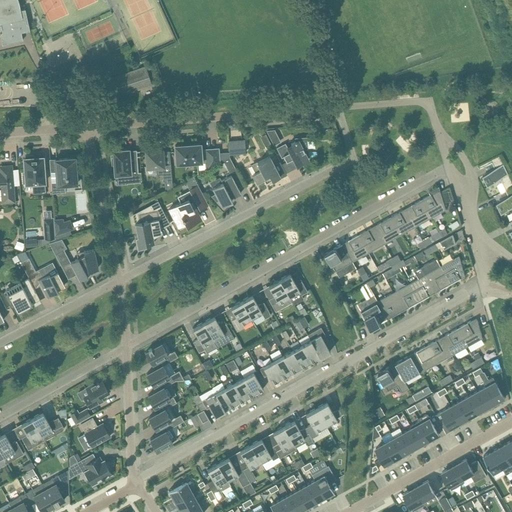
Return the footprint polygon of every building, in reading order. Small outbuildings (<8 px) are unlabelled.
[(30,31),(25,9),(16,11),(14,0),(0,0),(0,22),(2,33),(0,33),(2,44),(23,40),(21,33),(30,31)] [(299,72),(300,76),(303,85),(321,78),(316,65),(299,72)] [(145,66),(111,77),(101,81),(108,100),(152,85),(148,76),(145,66)] [(274,130),(266,130),(274,145),(281,142),(274,130)] [(286,161),(293,158),(297,165),(308,159),(303,148),(307,148),(306,137),(295,138),(296,141),(287,146),(285,143),(276,148),(282,158),(284,156),(286,161)] [(244,139),(228,141),(229,154),(245,153),(244,139)] [(206,161),(207,169),(219,162),(219,153),(218,148),(201,150),(200,144),(175,146),(176,164),(202,162),(202,161),(206,161)] [(164,163),(163,147),(155,147),(155,150),(145,150),(146,168),(156,167),(157,175),(162,174),(163,181),(165,181),(165,191),(172,187),(170,163),(164,163)] [(115,174),(124,174),(126,174),(127,183),(142,182),(141,172),(138,172),(137,161),(129,161),(129,149),(113,150),(114,157),(111,157),(112,165),(114,165),(115,174)] [(229,152),(219,153),(219,162),(223,161),(229,158),(229,152)] [(45,191),(43,157),(33,157),(33,155),(25,156),(25,158),(24,158),(25,174),(23,175),(23,183),(25,182),(26,184),(32,183),(32,193),(43,192),(45,191)] [(280,176),(269,156),(253,164),(257,172),(252,174),(256,183),(263,179),(266,183),(280,176)] [(55,171),(50,171),(51,182),(56,182),(57,185),(77,184),(75,157),(55,159),(55,171)] [(223,161),(229,172),(235,169),(230,157),(229,158),(223,161)] [(494,169),(485,174),(490,184),(500,179),(505,191),(511,187),(511,182),(499,157),(491,162),(494,169)] [(0,188),(0,189),(2,204),(15,203),(12,165),(3,166),(4,169),(0,169),(0,188)] [(212,188),(215,193),(211,195),(211,196),(217,202),(217,201),(219,200),(222,206),(232,201),(230,197),(233,195),(234,197),(241,193),(231,174),(221,180),(222,182),(212,188)] [(169,209),(178,226),(186,222),(187,224),(200,217),(195,207),(198,206),(200,209),(208,204),(198,185),(190,189),(193,196),(169,209)] [(431,194),(421,200),(431,218),(446,209),(439,186),(429,192),(431,194)] [(508,197),(499,201),(504,211),(511,207),(511,187),(505,191),(508,197)] [(421,200),(405,209),(415,227),(431,218),(421,200)] [(135,237),(137,249),(146,244),(154,242),(153,237),(161,233),(160,229),(170,224),(160,206),(160,207),(152,208),(151,207),(138,214),(139,222),(135,223),(137,236),(135,237)] [(415,227),(405,209),(390,217),(400,235),(415,227)] [(390,217),(374,226),(384,244),(400,235),(390,217)] [(43,218),(45,238),(55,238),(54,220),(53,218),(43,218)] [(54,220),(55,235),(72,229),(70,220),(63,223),(63,219),(54,220)] [(358,235),(368,253),(384,244),(374,226),(358,235)] [(442,236),(442,237),(448,233),(445,229),(439,232),(442,236)] [(439,232),(433,236),(435,240),(442,236),(439,232)] [(456,243),(453,234),(440,242),(444,250),(456,243)] [(358,235),(342,244),(353,262),(353,261),(368,253),(358,235)] [(429,237),(424,241),(426,245),(432,242),(429,237)] [(25,239),(26,247),(37,246),(37,238),(25,239)] [(426,245),(424,241),(418,244),(421,249),(426,245)] [(353,262),(342,244),(326,253),(331,262),(330,263),(333,268),(334,267),(340,277),(357,268),(353,261),(353,262)] [(438,248),(436,244),(430,247),(433,252),(438,248)] [(433,252),(430,247),(424,250),(427,255),(433,252)] [(64,249),(55,254),(65,272),(64,270),(72,266),(80,280),(94,273),(92,270),(98,268),(93,249),(84,251),(84,255),(71,262),(64,249)] [(398,255),(391,259),(394,264),(401,260),(398,255)] [(441,266),(451,284),(465,276),(459,255),(441,266)] [(38,275),(29,258),(21,262),(29,277),(30,279),(38,275)] [(421,267),(435,293),(451,284),(441,266),(437,258),(421,267)] [(400,267),(406,264),(403,259),(397,262),(400,267)] [(400,267),(397,262),(392,266),(395,270),(400,267)] [(409,283),(419,301),(435,293),(421,267),(414,271),(418,278),(409,283)] [(49,274),(38,280),(47,297),(58,291),(57,289),(64,285),(57,272),(50,276),(49,274)] [(290,273),(279,279),(289,298),(300,292),(301,295),(307,291),(301,281),(296,284),(290,273)] [(361,276),(363,280),(363,281),(369,277),(367,273),(361,276)] [(13,306),(17,313),(32,305),(27,295),(36,291),(30,279),(29,277),(22,280),(24,285),(23,286),(20,281),(5,289),(8,294),(5,295),(11,307),(13,306)] [(289,298),(279,279),(268,285),(274,296),(269,299),(272,304),(277,301),(278,304),(289,298)] [(376,284),(373,279),(367,282),(370,287),(376,284)] [(409,283),(393,292),(404,310),(419,301),(409,283)] [(393,292),(378,301),(388,319),(404,310),(393,292)] [(241,300),(251,319),(262,313),(265,319),(271,315),(263,302),(258,305),(252,294),(241,300)] [(251,319),(241,300),(230,306),(236,317),(231,320),(237,331),(243,328),(241,324),(251,319)] [(388,319),(378,301),(361,310),(363,314),(362,315),(365,320),(366,319),(371,329),(388,319)] [(304,308),(298,311),(301,317),(307,313),(304,308)] [(234,338),(226,323),(220,326),(214,316),(203,322),(213,340),(217,347),(234,338)] [(304,316),(299,319),(303,327),(308,324),(304,316)] [(458,328),(468,346),(483,338),(477,318),(458,328)] [(303,327),(299,319),(295,321),(299,329),(303,327)] [(213,340),(203,322),(192,328),(198,338),(193,342),(196,347),(201,344),(203,346),(213,340)] [(307,334),(310,340),(320,357),(330,351),(325,342),(328,341),(321,327),(307,334)] [(442,337),(452,355),(468,346),(458,328),(442,337)] [(281,332),(286,340),(290,338),(285,330),(281,332)] [(280,343),(276,335),(272,337),(276,345),(280,343)] [(442,337),(427,346),(437,364),(452,355),(442,337)] [(271,348),(266,340),(262,342),(267,351),(271,348)] [(310,340),(301,345),(311,362),(320,357),(310,340)] [(178,356),(174,350),(171,352),(165,341),(146,351),(147,353),(146,354),(149,359),(150,359),(152,363),(160,359),(163,364),(178,356)] [(301,345),(292,350),(302,367),(311,362),(301,345)] [(437,364),(427,346),(411,354),(421,372),(424,371),(437,364)] [(292,350),(282,355),(292,373),(302,367),(292,350)] [(421,372),(411,354),(395,363),(402,376),(405,381),(421,372)] [(282,355),(273,361),(283,378),(292,373),(282,355)] [(242,363),(238,356),(233,359),(233,360),(236,365),(237,366),(242,363)] [(482,357),(476,360),(479,365),(484,362),(482,357)] [(233,360),(233,359),(225,363),(230,371),(238,367),(237,366),(233,360)] [(476,360),(470,363),(473,368),(479,365),(476,360)] [(283,378),(273,361),(259,368),(264,376),(267,375),(272,384),(283,378)] [(163,364),(147,373),(148,375),(147,376),(150,381),(151,381),(153,385),(162,380),(166,386),(176,380),(192,380),(189,373),(183,376),(179,370),(172,374),(170,375),(164,365),(163,365),(163,364)] [(228,372),(224,364),(220,366),(224,374),(228,372)] [(396,379),(389,367),(378,373),(383,382),(383,383),(385,388),(386,387),(388,391),(398,385),(402,392),(409,388),(405,381),(402,376),(396,379)] [(203,372),(208,380),(212,378),(207,370),(203,372)] [(257,370),(243,377),(253,395),(263,389),(258,380),(261,378),(257,370)] [(453,379),(450,374),(445,378),(447,383),(453,379)] [(243,377),(234,382),(243,400),(253,395),(243,377)] [(483,382),(486,386),(496,403),(505,398),(493,377),(483,382)] [(222,383),(224,388),(234,405),(243,400),(234,382),(231,378),(222,383)] [(445,378),(439,381),(442,386),(447,383),(445,378)] [(83,398),(89,408),(106,398),(103,394),(109,391),(106,387),(108,386),(105,381),(103,382),(102,379),(98,381),(96,382),(93,384),(87,387),(86,388),(89,394),(83,398)] [(173,396),(170,397),(164,386),(148,395),(149,397),(148,398),(151,403),(152,403),(154,407),(163,402),(166,407),(176,402),(173,396)] [(486,386),(477,391),(487,408),(496,403),(486,386)] [(224,388),(215,393),(225,410),(234,405),(224,388)] [(487,408),(477,391),(468,396),(478,413),(487,408)] [(413,395),(416,400),(422,397),(419,392),(413,395)] [(225,410),(215,393),(202,400),(206,409),(210,407),(215,416),(225,410)] [(413,395),(406,399),(409,404),(416,400),(413,395)] [(478,413),(468,396),(460,401),(469,418),(478,413)] [(327,401),(316,407),(326,426),(337,420),(336,417),(341,414),(338,409),(333,412),(327,401)] [(469,418),(460,401),(451,406),(460,423),(469,418)] [(183,420),(180,414),(175,417),(169,406),(177,402),(176,402),(166,407),(149,417),(150,419),(149,419),(152,425),(153,424),(155,429),(164,424),(167,429),(183,420)] [(460,423),(451,406),(441,411),(451,428),(460,423)] [(326,426),(316,407),(305,413),(311,424),(306,427),(308,433),(311,438),(318,434),(316,432),(326,426)] [(72,418),(76,423),(91,415),(90,414),(87,408),(79,412),(77,409),(70,413),(72,418)] [(201,410),(197,413),(202,423),(205,428),(211,424),(209,419),(203,409),(201,410)] [(381,410),(376,413),(380,421),(386,418),(381,410)] [(64,427),(58,417),(49,422),(43,411),(32,417),(42,436),(45,440),(63,430),(64,427)] [(418,419),(419,421),(420,421),(430,440),(439,435),(428,413),(418,419)] [(42,436),(32,417),(21,424),(27,434),(21,437),(24,443),(29,450),(45,440),(42,436)] [(84,430),(85,430),(86,432),(84,433),(92,446),(110,436),(107,430),(108,429),(105,424),(104,425),(103,423),(97,426),(95,424),(96,424),(92,417),(81,424),(84,430)] [(300,431),(294,420),(283,426),(293,444),(304,438),(303,436),(308,433),(306,427),(300,431)] [(420,421),(419,421),(410,426),(411,428),(412,428),(421,445),(430,440),(420,421)] [(293,444),(283,426),(272,432),(278,443),(273,446),(276,451),(279,456),(280,457),(296,448),(293,444)] [(150,441),(153,447),(154,446),(157,451),(178,439),(171,427),(150,439),(151,441),(150,441)] [(412,428),(411,428),(403,433),(412,450),(421,445),(412,428)] [(5,433),(0,435),(0,449),(4,457),(7,463),(24,453),(19,446),(16,440),(11,443),(5,433)] [(412,450),(403,433),(394,438),(403,455),(412,450)] [(276,451),(273,446),(267,449),(261,438),(250,444),(260,463),(271,457),(273,460),(279,456),(276,451)] [(403,455),(394,438),(385,443),(395,460),(403,455)] [(511,442),(511,440),(502,445),(511,463),(511,442)] [(68,441),(60,445),(63,451),(68,448),(68,441)] [(395,460),(385,443),(376,448),(385,465),(395,460)] [(260,463),(250,444),(239,450),(245,461),(240,464),(243,469),(248,466),(250,469),(260,463)] [(511,463),(502,445),(493,450),(506,473),(511,469),(511,463)] [(493,450),(484,456),(493,473),(502,468),(505,473),(506,473),(493,450)] [(74,454),(69,457),(69,465),(78,461),(74,454)] [(250,482),(243,469),(240,464),(234,467),(228,456),(217,463),(228,481),(237,476),(242,486),(250,482)] [(68,466),(69,478),(84,469),(92,484),(111,474),(109,470),(111,469),(107,462),(106,463),(104,460),(102,462),(99,457),(86,464),(83,458),(68,466)] [(459,464),(455,466),(462,479),(471,474),(475,480),(475,481),(486,475),(478,460),(470,464),(466,458),(458,463),(459,464)] [(23,466),(26,471),(34,466),(32,461),(23,466)] [(215,497),(218,502),(225,498),(219,486),(228,481),(217,463),(207,469),(213,479),(207,482),(211,490),(213,494),(215,497)] [(312,474),(315,480),(324,497),(334,492),(329,483),(336,479),(328,465),(312,474)] [(450,468),(442,472),(452,490),(464,483),(462,479),(455,466),(450,468)] [(42,484),(54,506),(65,500),(59,489),(64,487),(58,475),(42,484)] [(22,487),(17,478),(11,482),(16,490),(22,487)] [(324,497),(315,480),(306,485),(316,502),(324,497)] [(420,485),(416,487),(424,501),(436,494),(428,480),(420,484),(420,485)] [(175,501),(192,492),(186,481),(169,490),(175,501)] [(42,484),(25,493),(32,504),(37,501),(43,511),(54,506),(42,484)] [(316,502),(306,485),(297,490),(307,507),(316,502)] [(411,489),(404,494),(413,511),(426,504),(424,501),(416,487),(412,490),(411,489)] [(307,507),(297,490),(288,495),(298,511),(307,507)] [(198,502),(192,492),(175,501),(181,511),(198,502)] [(25,493),(9,502),(14,511),(28,511),(26,507),(32,504),(25,493)] [(297,511),(298,511),(288,495),(279,500),(286,511),(297,511)] [(446,497),(439,500),(445,510),(452,506),(446,497)] [(286,511),(279,500),(270,505),(274,511),(286,511)] [(0,511),(14,511),(9,502),(11,507),(3,511),(0,511)] [(203,511),(198,502),(181,511),(180,511),(203,511)]
